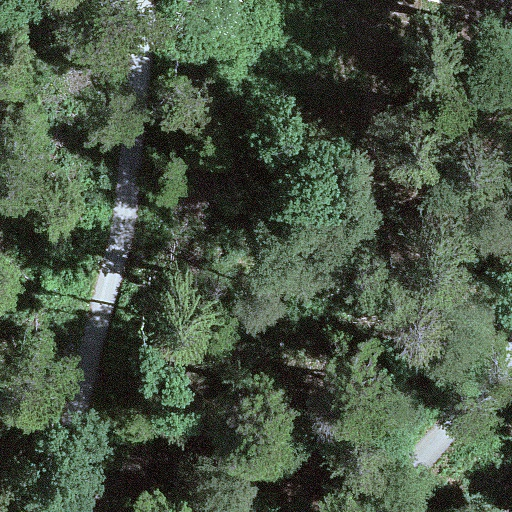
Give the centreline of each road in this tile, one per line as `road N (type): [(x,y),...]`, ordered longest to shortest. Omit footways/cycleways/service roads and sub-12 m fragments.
road 1 (track): [(57,511),(124,237),(135,0)]
road 2 (track): [(511,357),(377,511)]
